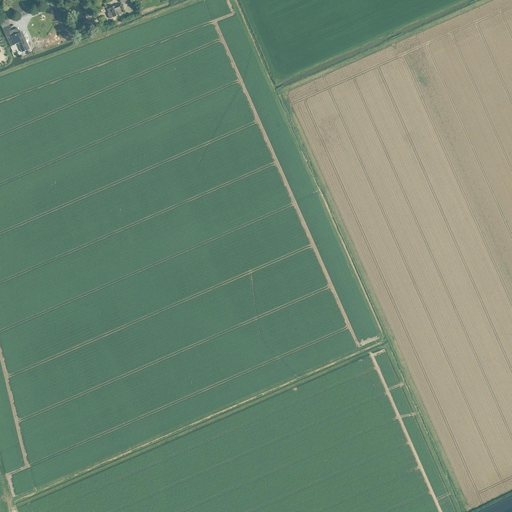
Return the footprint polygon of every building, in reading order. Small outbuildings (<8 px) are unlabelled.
[(118,14),(121,12),(118,5),(107,10),(109,14),(112,13),(114,17),(119,15),(118,14)] [(7,20),(0,22),(0,23),(2,28),(9,25),(7,20)] [(23,41),(17,28),(9,32),(14,45),(18,43),(20,48),(22,53),(27,50),(29,49),(25,40),(23,41)] [(56,32),(47,36),(51,43),(65,36),(61,28),(57,30),(58,32),(56,33),(56,32)] [(511,511),(511,496),(480,511),(511,511)]
